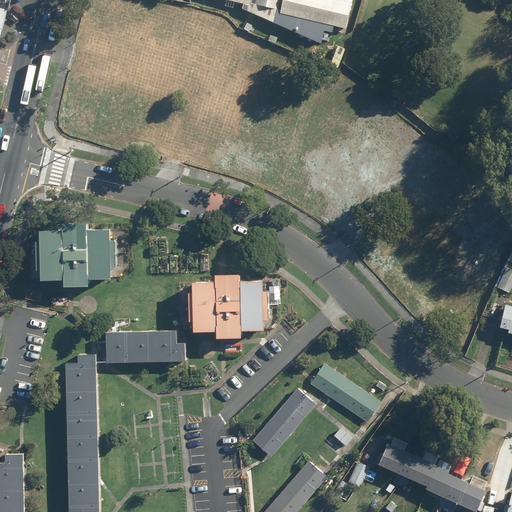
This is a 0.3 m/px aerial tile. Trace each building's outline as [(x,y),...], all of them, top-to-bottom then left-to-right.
[(111,0),(101,48),(126,54),(137,4),(131,2),(131,0),(111,0)] [(238,0),(247,2),(246,7),(326,41),(329,28),(337,30),(339,23),(351,26),(356,0),(238,0)] [(149,75),(170,79),(174,65),(180,55),(213,69),(223,47),(214,43),(218,32),(203,25),(201,31),(188,25),(186,29),(173,23),(172,27),(163,23),(149,53),(152,55),(149,75)] [(121,57),(103,54),(101,72),(119,74),(121,57)] [(248,61),(235,130),(254,134),(251,145),(271,149),(286,68),(248,61)] [(129,134),(139,83),(115,78),(104,129),(129,134)] [(330,189),(349,193),(367,114),(329,105),(314,175),(332,179),(330,189)] [(374,141),(367,163),(440,187),(449,161),(436,157),(439,148),(422,143),(421,147),(412,144),(413,141),(385,135),(383,142),(374,141)] [(445,223),(430,292),(449,297),(447,305),(466,309),(484,232),(445,223)] [(128,230),(38,233),(40,284),(130,280),(128,230)] [(511,290),(511,264),(507,263),(499,286),(511,290)] [(269,292),(265,292),(265,281),(241,282),(241,275),(216,275),(216,282),(193,283),(188,290),(189,322),(194,322),(194,332),(216,332),(216,339),(242,338),(242,331),(264,331),(265,320),(268,320),(269,292)] [(106,364),(186,362),(185,343),(176,343),(176,331),(106,332),(106,364)] [(78,363),(65,363),(68,511),(99,511),(96,355),(78,355),(78,363)] [(328,364),(313,384),(365,423),(380,403),(328,364)] [(269,456),(314,406),(298,391),(253,441),(269,456)] [(355,438),(344,426),(337,432),(348,444),(355,438)] [(480,511),(491,491),(391,442),(380,464),(477,511),(480,511)] [(5,464),(0,463),(0,511),(23,511),(23,455),(5,455),(5,464)] [(362,459),(352,480),(363,486),(373,465),(362,459)] [(293,511),(325,474),(308,460),(264,511),(293,511)] [(351,484),(343,480),(337,492),(345,496),(351,484)]
